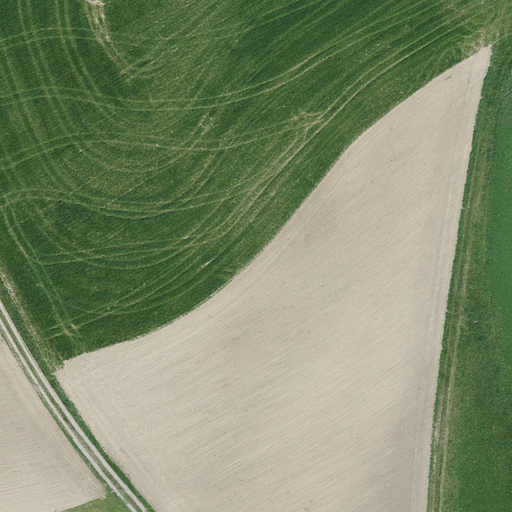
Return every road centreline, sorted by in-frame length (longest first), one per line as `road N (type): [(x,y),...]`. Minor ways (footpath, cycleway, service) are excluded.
road 1 (track): [(435,511),(478,156),(497,66),(511,46)]
road 2 (track): [(140,511),(73,430),(0,311)]
